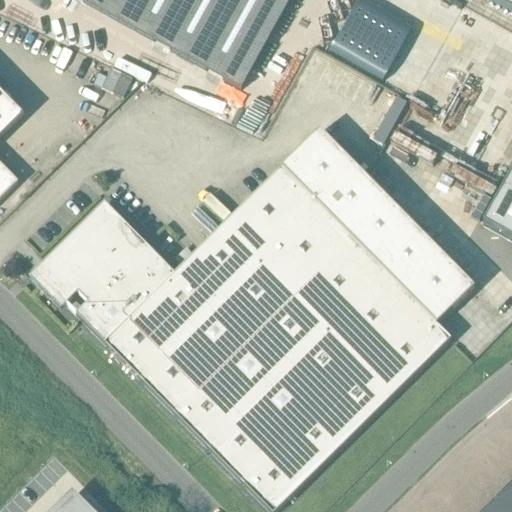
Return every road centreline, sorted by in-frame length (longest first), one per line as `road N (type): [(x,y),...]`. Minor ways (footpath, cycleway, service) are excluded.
road 1 (unclassified): [(0,302),(205,511)]
road 2 (unknown): [(0,247),(112,141),(155,140),(216,176)]
road 3 (unclassified): [(362,511),(511,374)]
road 4 (unknown): [(0,54),(30,83),(47,135),(29,167),(0,186)]
